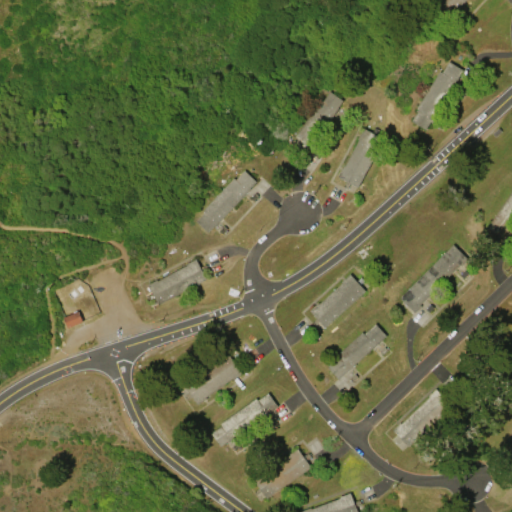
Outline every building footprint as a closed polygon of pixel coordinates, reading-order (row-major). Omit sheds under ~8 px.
[(442,0),(466,0),(454,12),(442,0)] [(414,119),(450,61),(466,70),(430,129),(414,119)] [(300,141),(330,90),(347,101),(317,151),(300,141)] [(361,187),(386,140),(366,129),(341,176),(361,187)] [(198,220),(244,169),(258,182),(213,233),(198,220)] [(492,228),(511,198),(511,222),(509,220),(500,233),(492,228)] [(403,297),(456,245),(470,258),(417,311),(403,297)] [(151,286),(199,261),(209,280),(161,306),(151,286)] [(314,313),(355,276),(370,293),(329,329),(314,313)] [(65,319),(80,312),(85,323),(70,330),(65,319)] [(336,361),(377,325),(389,338),(347,374),(336,361)] [(200,403),(244,376),(230,354),(186,382),(200,403)] [(394,430),(436,388),(452,405),(410,446),(394,430)] [(212,432),(269,393),(281,410),(224,449),(212,432)] [(266,498),(312,468),(300,449),(254,479),(266,498)] [(301,511),(350,494),(355,511),(301,511)]
